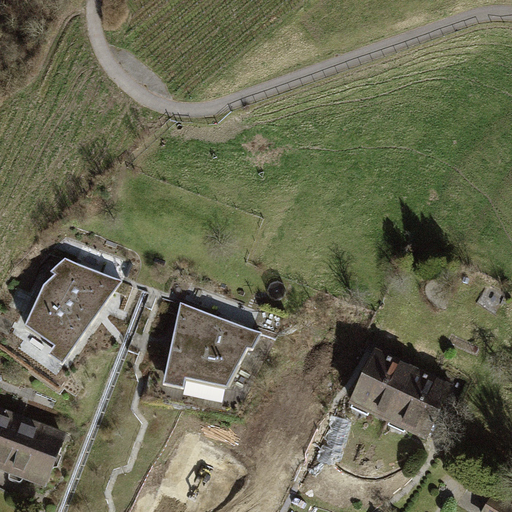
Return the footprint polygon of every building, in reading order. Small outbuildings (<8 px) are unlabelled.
[(47,298),(99,328),(125,288),(70,267),(56,280),(63,286),(47,298)] [(99,328),(47,298),(32,337),(62,357),(56,366),(68,378),(99,328)] [(179,347),(244,370),(252,355),(257,358),(265,339),(187,310),(179,347)] [(244,370),(179,347),(168,394),(188,398),(190,387),(231,394),(244,370)] [(350,408),(390,428),(419,371),(379,351),(350,408)] [(390,428),(431,448),(459,391),(419,371),(390,428)] [(0,416),(0,468),(47,486),(64,440),(0,416)] [(191,511),(257,511),(266,494),(222,474),(231,452),(188,433),(160,498),(191,511)]
